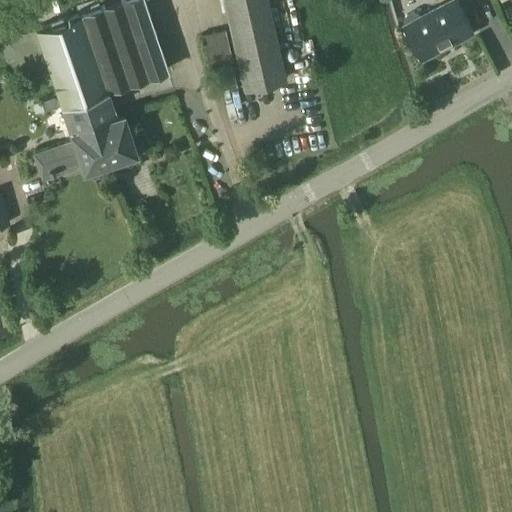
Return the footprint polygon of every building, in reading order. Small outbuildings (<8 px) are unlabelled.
[(88,123),(95,121),(116,115),(113,107),(107,90),(168,69),(144,0),(119,0),(99,7),(79,14),(35,28),(10,36),(0,39),(0,55),(5,71),(10,69),(13,78),(22,76),(27,91),(53,83),(57,94),(42,99),(45,108),(60,104),(61,106),(80,99),(88,123)] [(268,0),(221,0),(242,90),(286,79),(268,0)] [(404,20),(405,24),(404,24),(422,59),(474,32),(457,0),(450,0),(421,15),(419,12),(413,10),(405,14),(404,20)] [(200,35),(207,66),(231,60),(224,29),(200,35)] [(287,49),(284,52),(284,56),(286,59),(291,62),(295,60),(298,57),(298,53),(296,48),(291,47),(287,49)] [(216,68),(220,87),(236,83),(232,64),(216,68)] [(80,99),(61,106),(69,130),(68,130),(71,139),(34,152),(42,177),(81,164),(82,169),(83,169),(86,173),(94,173),(99,169),(99,164),(109,160),(95,121),(88,123),(80,99)] [(126,124),(122,113),(116,115),(95,121),(109,160),(119,157),(122,161),(129,162),(135,157),(135,152),(135,151),(131,138),(135,136),(135,129),(131,122),(126,124)] [(1,189),(0,189),(0,224),(10,222),(1,189)]
